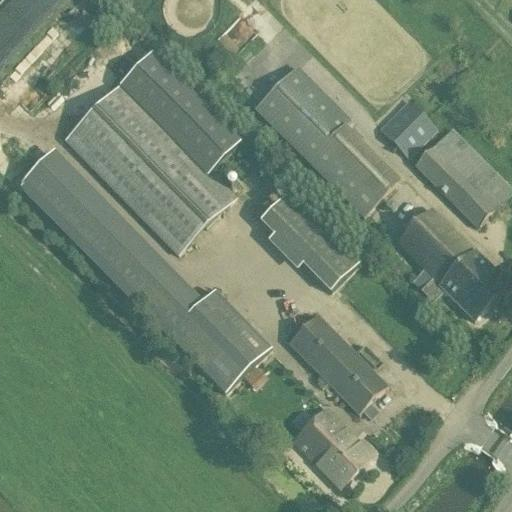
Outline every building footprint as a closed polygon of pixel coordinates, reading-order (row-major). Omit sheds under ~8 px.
[(178,259),(236,202),(210,175),(237,150),(152,61),(66,146),(178,259)] [(353,126),(299,71),(256,114),(364,222),(397,189),(344,136),(353,126)] [(380,134),(408,162),(438,134),(409,105),(380,134)] [(477,232),(511,197),(511,195),(452,134),(416,170),(477,232)] [(197,313),(159,274),(49,160),(20,188),(224,398),(271,353),(215,296),(197,313)] [(290,197),(261,225),(331,297),(360,269),(290,197)] [(473,325),(509,290),(475,256),(474,257),(432,215),(399,247),(421,270),(418,273),(421,276),(412,285),(433,306),(444,296),(473,325)] [(317,319),(289,348),(359,419),(388,390),(317,319)] [(342,494),(377,458),(362,444),(360,446),(326,413),(294,446),(342,494)]
